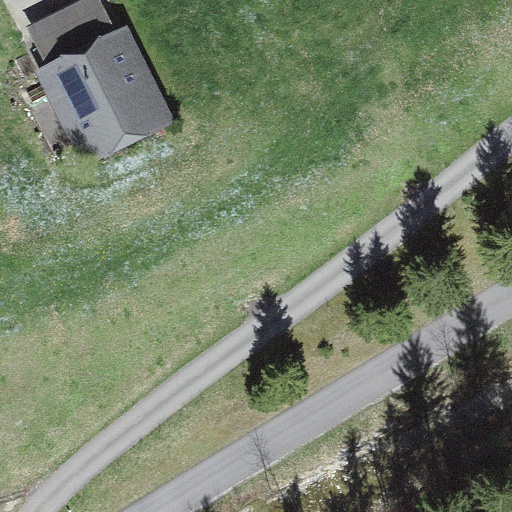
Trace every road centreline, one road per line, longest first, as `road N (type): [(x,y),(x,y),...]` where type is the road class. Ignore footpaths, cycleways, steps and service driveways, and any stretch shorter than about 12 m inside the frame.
road 1 (track): [(53,511),(511,139)]
road 2 (unclassified): [(153,511),(511,293)]
